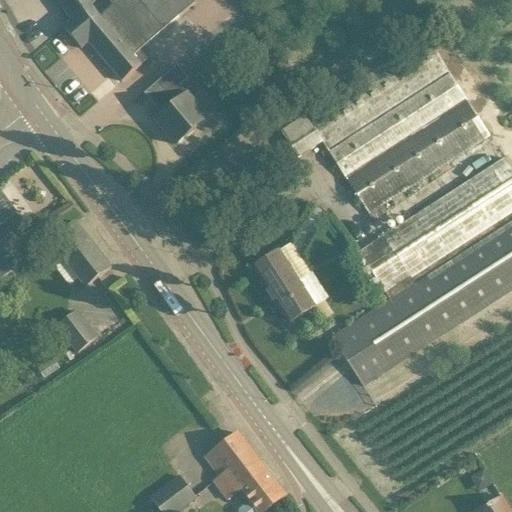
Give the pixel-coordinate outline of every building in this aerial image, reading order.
[(57,0),(72,21),(63,28),(82,50),(89,43),(122,82),(148,61),(140,51),(196,4),(192,0),(57,0)] [(387,213),(382,205),(489,135),(426,39),(281,133),(298,159),(322,143),(374,222),(387,213)] [(178,66),(152,89),(148,92),(167,114),(156,122),(159,125),(156,127),(165,137),(167,135),(176,146),(208,119),(180,86),(188,79),(178,66)] [(359,254),(391,302),(332,340),(363,387),(511,290),(511,170),(504,159),(359,254)] [(0,243),(25,225),(1,192),(0,192),(0,243)] [(76,223),(50,243),(85,288),(88,286),(88,287),(111,269),(76,223)] [(312,274),(310,275),(292,246),(291,245),(280,252),(253,270),(289,325),(329,299),(312,274)] [(16,249),(0,259),(0,280),(26,263),(16,249)] [(77,355),(98,338),(77,312),(56,328),(77,355)] [(212,483),(228,503),(241,493),(249,503),(240,510),(239,511),(266,511),(270,509),(286,497),(238,434),(222,446),(207,459),(221,477),(212,483)] [(180,477),(179,477),(150,499),(158,511),(180,511),(196,500),(180,477)] [(510,511),(502,498),(479,511),(510,511)]
